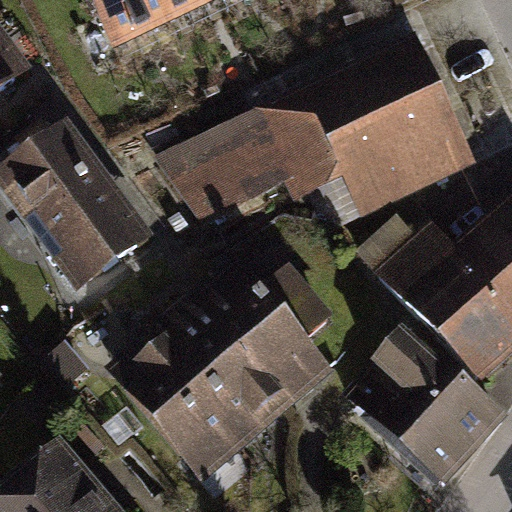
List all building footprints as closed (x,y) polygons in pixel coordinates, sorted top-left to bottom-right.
[(153,0),(84,0),(119,75),(176,49),(153,0)] [(222,0),(153,0),(176,49),(234,24),(222,0)] [(222,0),(234,24),(285,0),(222,0)] [(0,113),(37,86),(0,37),(0,113)] [(476,172),(426,58),(156,167),(212,244),(346,199),(359,227),(476,172)] [(163,254),(80,138),(0,194),(0,196),(81,311),(163,254)] [(511,213),(462,259),(511,315),(511,213)] [(511,374),(511,315),(462,259),(434,228),(377,278),(485,398),(511,374)] [(257,289),(242,270),(213,293),(308,414),(338,391),(324,373),(353,351),(286,266),(257,289)] [(308,414),(213,293),(165,331),(260,452),(308,414)] [(260,452),(165,331),(103,379),(199,500),(260,452)] [(511,430),(415,342),(355,406),(451,495),(511,430)] [(0,511),(84,511),(100,500),(65,457),(0,510),(0,511)] [(109,511),(100,500),(84,511),(109,511)]
